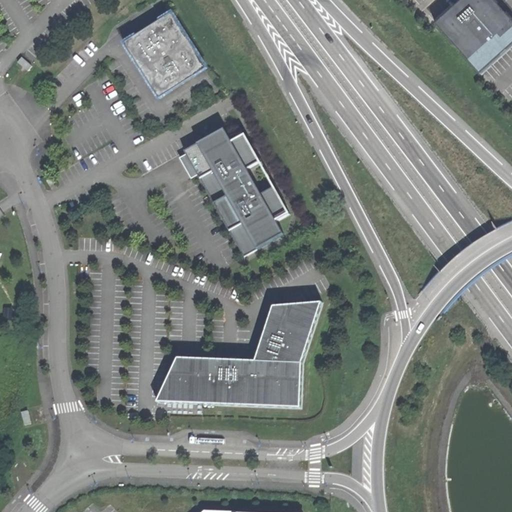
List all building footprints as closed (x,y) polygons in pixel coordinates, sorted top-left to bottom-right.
[(478,75),(511,44),(511,25),(496,7),(489,0),(463,0),(435,26),(478,75)] [(157,102),(204,72),(170,17),(124,46),(131,58),(157,102)] [(26,76),(32,69),(21,59),(15,65),(26,76)] [(282,237),(275,223),(288,216),(272,189),(259,197),(245,171),(258,164),(243,137),(230,144),(222,131),(182,154),(190,168),(236,248),(243,260),(282,237)] [(272,407),(301,408),(303,364),(323,303),(305,305),(304,308),(291,309),(292,306),(275,307),(256,362),(179,359),(171,375),(175,375),(170,387),(166,387),(159,403),(182,404),(272,407)] [(26,425),(31,424),(28,411),(23,413),(26,425)]
